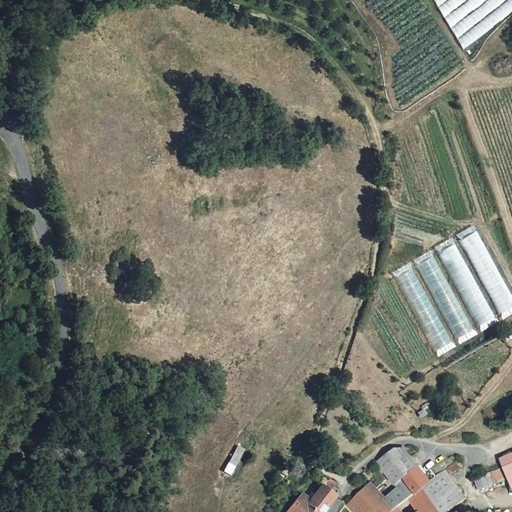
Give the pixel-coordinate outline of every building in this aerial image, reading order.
[(511,0),(432,0),(463,53),(511,14),(511,0)] [(511,298),(472,229),(391,275),(437,355),(511,312),(511,298)] [(403,477),(418,467),(404,449),(396,449),(376,463),(394,484),(403,477)] [(511,455),(503,459),(511,479),(511,455)] [(464,466),(460,460),(446,471),(450,477),(464,466)] [(406,482),(421,472),(418,467),(403,477),(406,482)] [(504,470),(476,477),(478,489),(507,482),(504,470)] [(450,477),(446,471),(430,483),(441,496),(456,485),(450,477)] [(385,511),(447,511),(466,497),(456,485),(441,496),(430,483),(421,472),(406,482),(415,495),(410,501),(419,511),(418,511),(400,511),(398,509),(385,511)] [(323,485),(329,490),(335,484),(328,479),(323,485)] [(354,511),(385,511),(398,509),(410,501),(415,495),(406,482),(386,498),(370,482),(348,505),(354,511)] [(320,511),(331,498),(334,495),(329,490),(323,485),(311,500),(301,511),(320,511)] [(288,511),(301,511),(311,500),(304,494),(288,511)]
